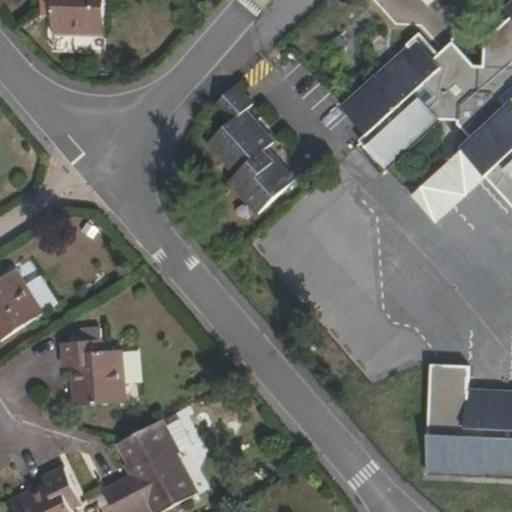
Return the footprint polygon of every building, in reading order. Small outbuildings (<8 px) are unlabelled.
[(104,0),(42,0),(42,17),(54,18),(54,36),(104,37),(104,0)] [(417,43),(343,109),(367,138),(363,143),(387,170),(439,122),(459,121),(460,126),(475,141),(465,150),(511,202),(511,394),(471,394),(468,373),(435,372),(431,427),(427,478),(511,478),(511,5),(505,12),(510,19),(486,42),(484,68),(475,69),(453,45),(434,61),(417,43)] [(238,87),(217,107),(232,125),(210,145),(237,178),(231,183),(261,215),(296,182),(269,151),(275,145),(247,113),(254,106),(238,87)] [(0,341),(2,345),(47,316),(18,273),(2,282),(0,279),(0,341)] [(83,345),(106,343),(104,331),(83,332),(83,345)] [(83,345),(66,346),(67,370),(74,370),(81,370),(82,390),(76,390),(78,408),(128,405),(124,353),(107,354),(106,343),(83,345)] [(81,370),(74,370),(76,390),(82,390),(81,370)] [(160,424),(197,497),(203,494),(182,456),(184,453),(167,420),(160,424)] [(143,474),(134,479),(106,495),(116,511),(140,511),(154,505),(159,502),(163,511),(169,511),(197,497),(160,424),(127,442),(143,474)] [(128,468),(134,479),(143,474),(127,442),(123,444),(120,445),(131,465),(128,468)] [(74,511),(83,507),(66,470),(45,481),(47,486),(50,493),(33,502),(29,495),(12,504),(16,511),(74,511)] [(50,493),(47,486),(29,495),(33,502),(50,493)] [(163,511),(159,502),(154,505),(157,511),(163,511)]
